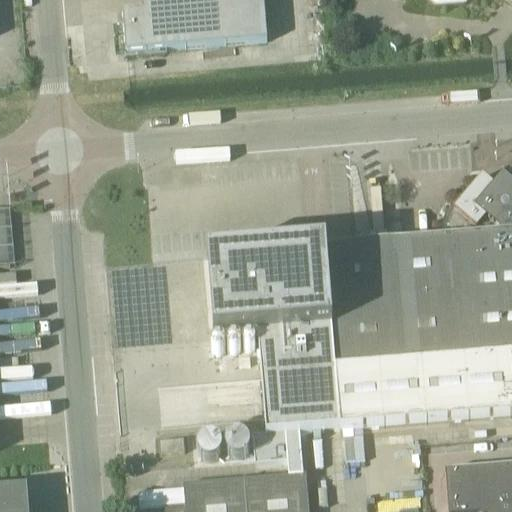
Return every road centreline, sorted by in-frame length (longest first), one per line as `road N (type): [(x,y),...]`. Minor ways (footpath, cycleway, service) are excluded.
road 1 (unclassified): [(59,155),(511,120)]
road 2 (unclassified): [(87,511),(59,155)]
road 3 (unclassified): [(59,155),(46,0)]
